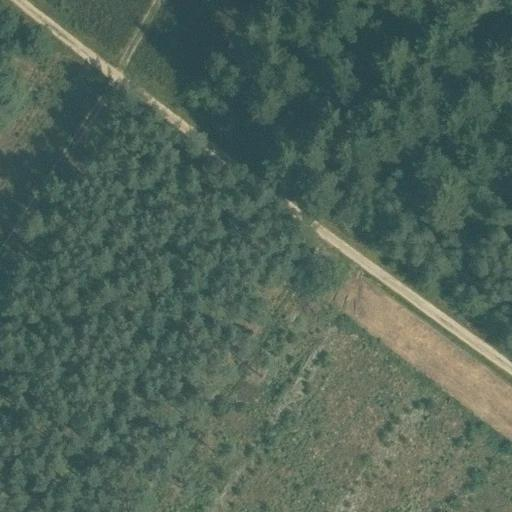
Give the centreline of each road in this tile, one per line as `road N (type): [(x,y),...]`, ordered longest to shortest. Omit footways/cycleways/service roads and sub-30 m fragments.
road 1 (track): [(511,371),(14,0)]
road 2 (track): [(166,0),(0,253)]
